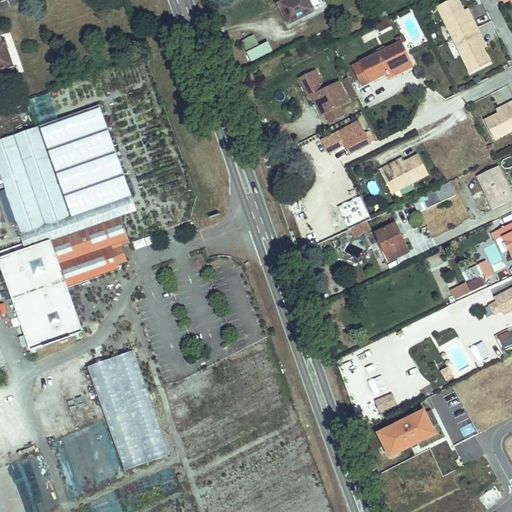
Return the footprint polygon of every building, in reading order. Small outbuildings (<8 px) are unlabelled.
[(315,12),(309,0),(285,0),(278,4),(289,25),(315,12)] [(482,52),(475,39),(479,37),(471,21),(467,23),(454,0),(450,0),(435,8),(471,74),(489,64),(482,52)] [(467,23),(471,21),(464,8),(460,10),(467,23)] [(391,25),(388,20),(376,26),(379,32),(391,25)] [(0,82),(18,77),(6,41),(2,42),(0,35),(0,82)] [(272,50),(267,40),(259,44),(254,35),(241,41),(251,61),(272,50)] [(486,50),(479,37),(475,39),(482,52),(486,50)] [(405,70),(398,56),(406,52),(401,43),(401,42),(353,66),(363,85),(387,73),(389,78),(405,70)] [(413,66),(406,52),(398,56),(405,70),(413,66)] [(339,106),(349,101),(340,83),(322,91),(319,85),(322,83),(316,71),(300,79),(310,98),(313,97),(318,108),(322,106),(325,114),(339,106)] [(358,96),(349,78),(345,80),(353,98),(358,96)] [(65,93),(63,88),(55,91),(57,96),(65,93)] [(492,139),(511,129),(511,101),(507,104),(509,108),(496,115),(484,120),(492,139)] [(509,108),(507,104),(494,110),(496,115),(509,108)] [(141,211),(104,105),(0,141),(0,165),(25,238),(29,249),(30,250),(114,220),(121,218),(141,211)] [(339,106),(325,114),(330,122),(344,115),(339,106)] [(370,144),(359,122),(351,126),(358,138),(345,145),(350,154),(370,144)] [(339,132),(345,145),(358,138),(351,126),(339,132)] [(429,175),(418,155),(404,162),(393,168),(391,164),(380,170),(393,194),(429,175)] [(402,158),(391,164),(393,168),(404,162),(402,158)] [(490,211),(493,210),(506,204),(502,196),(510,193),(498,167),(478,177),(489,202),(487,204),(490,211)] [(375,181),(367,184),(371,196),(380,193),(375,181)] [(418,213),(456,195),(450,183),(413,202),(418,213)] [(121,218),(114,220),(123,246),(130,244),(121,218)] [(87,337),(70,288),(120,269),(119,266),(128,263),(123,246),(114,220),(30,250),(29,249),(3,258),(36,353),(41,352),(40,349),(80,334),(82,339),(87,337)] [(350,229),(355,238),(370,228),(364,220),(350,229)] [(410,252),(395,223),(376,233),(390,262),(410,252)] [(511,223),(499,230),(511,255),(511,223)] [(0,246),(0,249),(3,258),(29,249),(25,238),(0,246)] [(493,276),(486,261),(479,264),(486,279),(493,276)] [(454,298),(485,287),(481,277),(450,288),(454,298)] [(511,289),(495,298),(503,315),(511,310),(511,289)] [(501,311),(497,302),(489,306),(494,315),(501,311)] [(497,335),(504,351),(511,347),(511,338),(508,330),(497,335)] [(171,456),(134,351),(89,367),(126,472),(171,456)] [(373,400),(378,412),(397,405),(393,393),(373,400)] [(375,429),(387,457),(437,435),(425,407),(375,429)] [(96,425),(53,439),(62,468),(68,466),(77,494),(102,487),(99,476),(91,478),(88,468),(86,469),(81,455),(88,453),(82,435),(98,430),(96,425)] [(171,468),(142,480),(151,502),(180,490),(171,468)]
